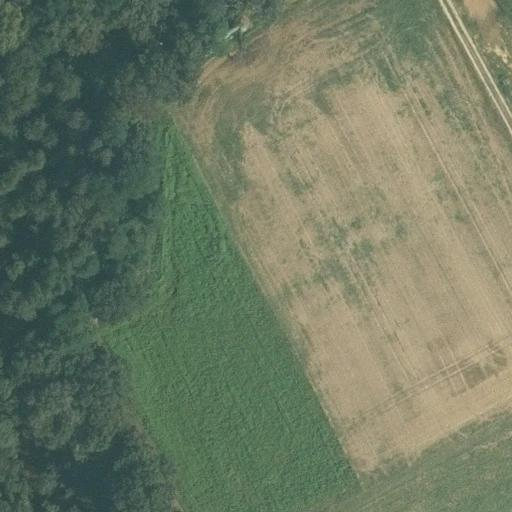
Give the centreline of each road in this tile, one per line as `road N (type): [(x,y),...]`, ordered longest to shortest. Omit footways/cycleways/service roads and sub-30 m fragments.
road 1 (track): [(190,511),(100,322),(111,296),(144,263),(139,194),(152,91),(168,62),(206,33),(272,0)]
road 2 (track): [(511,127),(444,0)]
